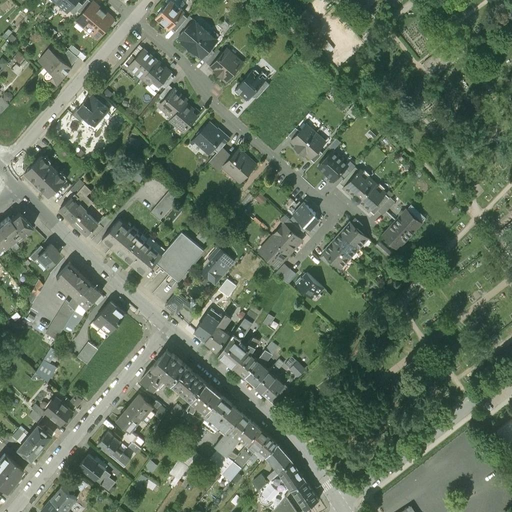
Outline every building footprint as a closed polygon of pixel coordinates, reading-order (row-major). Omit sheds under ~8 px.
[(59,0),(57,3),(68,13),(70,10),(78,1),(78,0),(59,0)] [(77,11),(82,15),(92,3),(88,0),(86,0),(82,5),(77,11)] [(169,30),(171,27),(183,14),(184,12),(181,8),(185,4),(180,0),(165,0),(165,1),(168,3),(155,18),(169,30)] [(78,1),(70,10),(74,14),(77,11),(82,5),(78,1)] [(85,27),(97,38),(114,19),(108,14),(105,14),(103,12),(104,11),(93,1),(92,3),(82,15),(78,19),(85,24),(85,27)] [(318,22),(306,10),(297,18),(310,31),(318,22)] [(264,19),(256,12),(251,18),(258,25),(264,19)] [(187,18),(183,14),(171,27),(175,31),(181,25),(187,18)] [(181,25),(186,29),(194,19),(189,16),(187,18),(181,25)] [(210,49),(217,40),(194,19),(186,29),(178,37),(194,52),(194,54),(197,57),(200,57),(201,58),(210,49)] [(1,35),(5,39),(11,32),(7,28),(1,35)] [(334,49),(327,40),(320,45),(328,54),(334,49)] [(0,45),(0,46),(4,50),(8,44),(4,41),(0,45)] [(72,44),(68,49),(76,56),(80,51),(72,44)] [(72,68),(70,66),(60,58),(49,47),(38,60),(49,69),(44,74),(44,78),(46,80),(50,80),(51,79),(57,85),(72,68)] [(450,58),(442,47),(422,63),(430,74),(450,58)] [(226,48),(222,53),(210,66),(210,67),(226,81),(233,73),(235,73),(237,70),(237,68),(242,62),(226,48)] [(78,57),(76,56),(68,49),(60,58),(70,66),(78,57)] [(142,78),(158,61),(144,49),(136,58),(129,67),(142,78)] [(201,58),(206,62),(214,53),(210,49),(201,58)] [(218,49),(214,53),(206,62),(210,66),(222,53),(218,49)] [(17,51),(12,57),(19,63),(24,57),(17,51)] [(124,63),(129,67),(136,58),(131,54),(124,63)] [(20,65),(24,69),(29,63),(25,59),(20,65)] [(157,83),(160,83),(170,72),(158,61),(142,78),(149,84),(152,81),(154,81),(157,83)] [(253,69),(235,89),(236,92),(237,94),(240,94),(247,100),(253,93),(265,80),(267,77),(261,72),(258,75),(253,69)] [(176,76),(170,72),(160,83),(166,88),(169,84),(176,76)] [(269,84),(265,80),(253,93),(257,98),(269,84)] [(159,95),(164,99),(174,89),(169,84),(166,88),(159,95)] [(90,93),(93,96),(93,95),(104,105),(108,100),(94,88),(90,93)] [(327,95),(333,101),(340,95),(334,88),(327,95)] [(187,100),(174,89),(164,99),(159,105),(172,117),(185,102),(187,100)] [(93,95),(93,96),(88,101),(87,99),(82,105),(83,106),(79,111),(79,112),(85,117),(94,125),(108,109),(104,105),(93,95)] [(0,96),(0,113),(9,105),(0,96)] [(193,109),(185,102),(172,117),(170,120),(183,131),(200,112),(194,107),(193,109)] [(347,111),(354,118),(362,109),(355,102),(347,111)] [(79,112),(79,111),(76,109),(72,114),(81,122),(85,117),(79,112)] [(200,132),(190,143),(193,144),(195,141),(208,153),(213,148),(217,152),(221,148),(229,139),(210,122),(204,128),(203,128),(200,131),(200,132)] [(297,149),(299,150),(315,132),(306,124),(300,131),(293,139),(291,141),(299,147),(297,149)] [(368,131),(374,137),(379,132),(373,126),(368,131)] [(288,135),(293,139),(300,131),(295,127),(288,135)] [(325,141),(315,132),(299,150),(302,152),(303,151),(310,158),(318,149),(325,141)] [(140,139),(130,137),(128,145),(139,147),(140,139)] [(336,138),(328,147),(332,151),(333,150),(341,141),(336,138)] [(230,156),(221,148),(217,152),(209,161),(219,170),(223,166),(232,156),(230,156)] [(239,148),(232,156),(223,166),(238,180),(240,179),(242,179),(244,177),(244,175),(254,162),(239,148)] [(322,153),(318,149),(310,158),(309,158),(314,162),(322,153)] [(332,151),(318,167),(333,181),(340,173),(348,164),(347,163),(333,150),(332,151)] [(55,191),(66,180),(41,155),(30,166),(28,166),(28,168),(25,172),(49,196),(52,193),(55,193),(55,191)] [(351,159),(347,163),(348,164),(340,173),(344,177),(355,166),(356,164),(351,159)] [(360,170),(355,166),(344,177),(342,180),(347,184),(360,170)] [(384,192),(360,170),(347,184),(345,187),(354,195),(353,197),(353,199),(354,201),(356,202),(358,202),(360,201),(369,209),(371,206),(384,192)] [(143,175),(136,172),(132,179),(140,183),(143,175)] [(75,193),(76,193),(85,184),(80,179),(70,189),(75,193)] [(73,221),(85,209),(93,201),(87,195),(92,190),(85,184),(76,193),(75,193),(60,208),(73,221)] [(150,212),(160,220),(184,192),(174,184),(150,212)] [(254,197),(249,192),(241,201),(246,205),(254,197)] [(266,198),(259,192),(255,198),(261,203),(266,198)] [(389,196),(384,192),(371,206),(376,210),(377,209),(389,196)] [(389,196),(377,209),(382,214),(395,201),(389,196)] [(310,229),(319,220),(313,215),(315,213),(303,202),(292,213),(294,215),(307,227),(310,229)] [(453,203),(448,209),(454,214),(459,208),(453,203)] [(382,235),(397,248),(425,218),(410,204),(404,210),(401,210),(399,213),(399,216),(382,235)] [(98,223),(85,209),(73,221),(87,235),(98,223)] [(18,212),(9,219),(7,217),(0,222),(0,231),(9,242),(21,233),(22,234),(33,226),(18,212)] [(279,219),(284,223),(295,233),(299,228),(290,219),(284,214),(279,219)] [(110,219),(106,215),(100,222),(100,224),(103,227),(110,219)] [(307,227),(294,215),(290,219),(299,228),(303,231),(307,227)] [(119,218),(102,238),(144,275),(153,265),(156,262),(162,255),(162,254),(119,218)] [(355,218),(350,222),(359,230),(363,225),(355,218)] [(346,228),(342,232),(359,248),(368,238),(359,230),(350,222),(345,227),(346,228)] [(284,223),(272,236),(290,252),(302,239),(295,233),(284,223)] [(208,236),(200,230),(196,236),(203,242),(208,236)] [(9,243),(9,242),(0,231),(0,247),(1,246),(3,248),(9,243)] [(182,231),(162,254),(162,255),(156,262),(177,280),(204,249),(182,231)] [(349,258),(359,248),(342,232),(337,237),(337,236),(332,242),(349,258)] [(278,266),(290,252),(272,236),(260,250),(278,266)] [(392,252),(379,240),(375,244),(388,257),(392,252)] [(340,268),(349,258),(332,242),(328,247),(327,246),(323,252),(332,260),(340,268)] [(60,253),(50,243),(44,249),(37,256),(38,257),(47,266),(60,253)] [(34,261),(38,257),(37,256),(44,249),(40,245),(29,256),(34,261)] [(233,260),(220,249),(201,271),(208,277),(215,283),(222,275),(221,274),(226,269),(226,268),(233,260)] [(328,265),(332,260),(323,252),(319,257),(328,265)] [(74,295),(77,297),(90,283),(68,262),(55,277),(74,295)] [(296,274),(285,263),(276,273),(287,283),(296,274)] [(300,276),(295,282),(304,290),(303,292),(307,295),(308,294),(311,297),(315,293),(316,294),(323,287),(307,272),(302,277),(300,276)] [(236,285),(227,278),(218,289),(228,296),(236,285)] [(38,280),(27,298),(32,303),(43,285),(38,280)] [(101,293),(90,283),(77,297),(87,307),(101,293)] [(379,297),(372,290),(365,297),(373,305),(379,297)] [(176,292),(166,305),(176,313),(183,305),(187,301),(176,292)] [(74,295),(70,302),(69,303),(75,309),(64,328),(71,332),(87,307),(77,297),(74,295)] [(28,309),(32,303),(27,298),(23,301),(28,309)] [(198,298),(191,298),(191,301),(190,303),(187,301),(183,305),(190,312),(198,303),(198,298)] [(56,340),(64,328),(75,309),(69,303),(70,302),(67,300),(46,333),(56,340)] [(126,314),(110,301),(94,320),(110,334),(126,314)] [(252,305),(250,308),(239,325),(219,353),(233,366),(247,351),(247,350),(238,342),(260,311),(252,305)] [(236,323),(239,325),(250,308),(245,305),(242,310),(240,308),(235,315),(239,318),(236,323)] [(223,318),(210,309),(194,331),(203,339),(205,341),(223,318)] [(19,316),(15,311),(10,316),(14,321),(19,316)] [(34,316),(28,313),(26,318),(31,322),(34,316)] [(205,341),(217,351),(230,334),(222,329),(231,317),(226,313),(223,318),(205,341)] [(274,317),(269,313),(262,322),(267,325),(268,323),(270,323),(274,317)] [(247,345),(247,350),(247,351),(250,354),(259,340),(253,336),(247,345)] [(271,341),(257,360),(258,361),(263,365),(278,346),(271,341)] [(87,364),(98,350),(88,342),(77,357),(87,364)] [(60,353),(51,347),(36,371),(48,382),(57,367),(49,363),(51,359),(55,361),(60,353)] [(250,354),(247,351),(233,366),(245,376),(258,361),(257,360),(250,354)] [(164,379),(171,385),(187,366),(172,354),(164,363),(159,358),(141,380),(154,390),(164,379)] [(291,356),(285,364),(290,368),(298,375),(305,368),(291,356)] [(279,359),(269,371),(273,374),(283,363),(279,359)] [(263,365),(258,361),(245,376),(255,386),(269,371),(263,365)] [(207,383),(187,366),(171,385),(177,390),(179,388),(193,399),(207,383)] [(273,374),(269,371),(255,386),(276,404),(290,389),(284,384),(273,374)] [(220,395),(207,383),(193,399),(187,407),(193,412),(194,410),(195,407),(196,405),(204,412),(203,413),(205,414),(220,395)] [(70,400),(77,406),(82,399),(75,394),(70,400)] [(205,414),(226,432),(241,413),(220,395),(205,414)] [(56,396),(45,410),(44,411),(46,413),(62,425),(73,412),(63,403),(64,403),(56,396)] [(138,396),(128,408),(141,419),(148,411),(149,411),(152,407),(138,396)] [(152,407),(149,411),(148,411),(141,419),(146,424),(155,413),(162,418),(168,411),(156,402),(152,407)] [(32,408),(34,410),(42,417),(46,413),(44,411),(45,410),(37,403),(32,408)] [(132,430),(141,419),(128,408),(117,421),(128,430),(132,430)] [(39,422),(42,417),(34,410),(29,415),(37,421),(39,422)] [(260,429),(241,413),(226,432),(214,447),(217,449),(227,456),(240,439),(247,444),(260,429)] [(511,419),(497,431),(511,450),(511,419)] [(26,431),(25,433),(43,448),(53,436),(39,424),(30,434),(26,431)] [(11,436),(16,440),(24,431),(19,427),(11,436)] [(237,474),(245,464),(269,436),(260,429),(247,444),(222,475),(230,482),(231,480),(237,474)] [(145,441),(132,430),(128,430),(124,434),(133,442),(140,448),(145,441)] [(109,431),(98,443),(118,460),(122,455),(116,450),(122,442),(120,441),(122,439),(114,432),(113,434),(109,431)] [(32,460),(43,448),(25,433),(23,434),(27,438),(18,448),(23,452),(22,454),(25,457),(26,455),(32,460)] [(263,461),(266,457),(278,443),(269,436),(245,464),(250,469),(257,460),(254,458),(257,455),(263,461)] [(217,449),(208,462),(210,465),(222,475),(247,444),(240,439),(227,456),(217,449)] [(141,449),(140,448),(133,442),(129,446),(137,454),(141,449)] [(276,468),(279,472),(292,460),(278,443),(266,457),(276,468)] [(174,487),(190,463),(200,471),(208,462),(188,445),(169,473),(175,477),(170,484),(174,487)] [(4,452),(0,456),(0,486),(6,491),(24,469),(4,452)] [(122,455),(118,460),(125,466),(131,459),(123,453),(122,455)] [(106,468),(99,462),(100,460),(96,456),(94,458),(89,454),(79,466),(96,481),(105,470),(106,468)] [(157,465),(150,460),(145,467),(152,472),(157,465)] [(279,472),(292,490),(306,480),(292,460),(279,472)] [(267,476),(270,479),(279,472),(276,468),(267,476)] [(110,475),(105,470),(96,481),(109,491),(116,483),(109,477),(110,475)] [(269,507),(273,511),(286,497),(292,490),(279,472),(270,479),(267,481),(257,490),(260,493),(272,503),(269,507)] [(237,474),(231,480),(236,484),(242,478),(237,474)] [(257,490),(267,481),(262,475),(252,483),(257,490)] [(318,500),(306,480),(292,490),(304,509),(318,500)] [(67,489),(63,485),(51,498),(66,510),(77,497),(73,494),(75,491),(69,487),(67,489)] [(242,499),(236,495),(230,502),(236,506),(242,499)] [(296,511),(286,497),(273,511),(296,511)] [(66,510),(51,498),(40,511),(66,511),(67,511),(66,510)]
